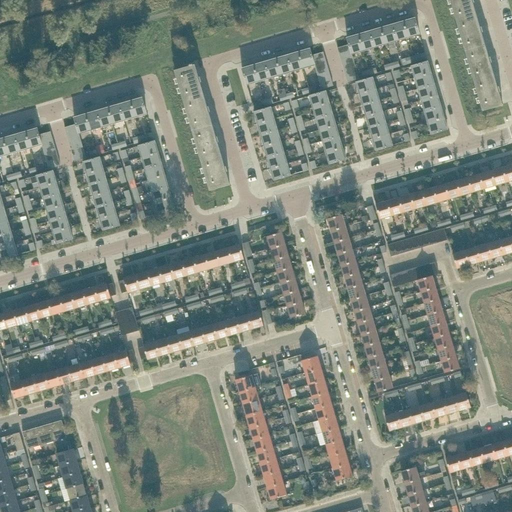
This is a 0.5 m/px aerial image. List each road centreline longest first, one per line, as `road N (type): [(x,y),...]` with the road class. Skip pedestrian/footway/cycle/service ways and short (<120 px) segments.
road 1 (residential): [(250,210),(209,64),(423,5),(468,148)]
road 2 (residential): [(53,108),(151,80),(194,226)]
road 3 (residential): [(490,421),(455,292),(511,276)]
road 4 (residential): [(53,108),(96,254)]
road 5 (residential): [(249,495),(209,363)]
road 6 (residential): [(79,402),(209,363)]
road 7 (residential): [(369,455),(331,326)]
road 8 (residential): [(331,326),(294,198)]
road 9 (residential): [(209,363),(331,326)]
road 10 (residential): [(369,455),(490,421)]
